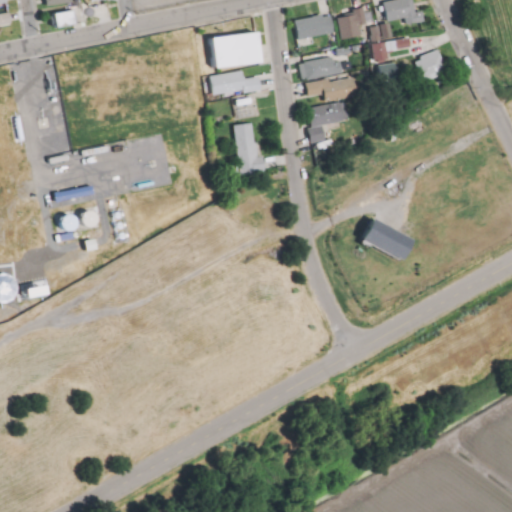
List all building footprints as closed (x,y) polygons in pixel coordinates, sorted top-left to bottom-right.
[(49,0),(51,10),(77,6),(75,0),(49,0)] [(404,0),(384,4),(388,25),(406,22),(407,27),(426,24),(423,12),(418,13),(415,0),(404,0)] [(339,18),(343,41),(364,37),(362,28),(368,27),(364,8),(354,10),(355,15),(339,18)] [(56,14),(57,31),(78,27),(75,11),(56,14)] [(0,16),(0,37),(15,36),(11,15),(0,16)] [(297,22),(301,46),(338,39),(333,15),(297,22)] [(371,28),(373,43),(384,41),(381,27),(371,28)] [(212,37),(215,70),(262,63),(259,31),(212,37)] [(373,47),(376,64),(392,62),(389,44),(373,47)] [(438,51),(421,58),(422,61),(415,64),(420,79),(445,69),(438,51)] [(299,65),(303,82),(346,75),(343,63),(336,64),(334,59),(299,65)] [(377,85),(398,82),(395,63),(374,66),(377,85)] [(211,78),(214,99),(246,93),(247,97),(263,94),(260,78),(248,80),(247,72),(211,78)] [(308,86),(310,99),(325,97),(327,104),(353,99),(352,91),(358,90),(356,78),(308,86)] [(309,110),(312,128),(309,129),(312,145),(328,142),(325,128),(351,123),(348,103),(309,110)] [(235,126),(242,176),(266,172),(262,144),(257,145),(254,124),(235,126)] [(82,153),(85,162),(112,157),(110,148),(82,153)] [(48,158),(50,168),(72,164),(70,154),(48,158)] [(54,192),(57,206),(98,199),(95,185),(54,192)] [(88,227),(97,226),(96,211),(86,212),(88,227)] [(74,232),(79,220),(69,216),(65,228),(74,232)] [(405,261),(415,239),(374,220),(364,242),(405,261)] [(0,301),(17,301),(17,275),(0,275),(0,301)] [(50,295),(49,286),(29,287),(30,297),(50,295)]
